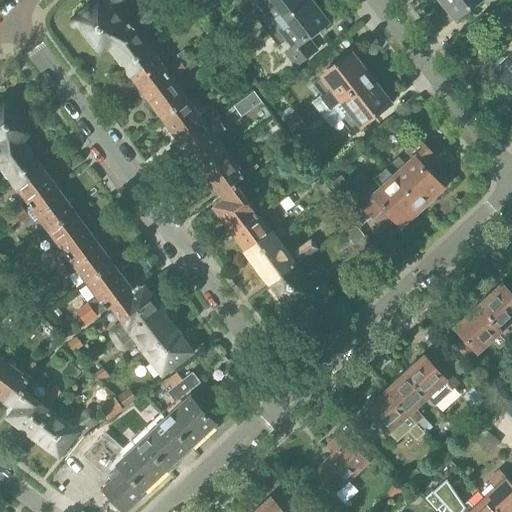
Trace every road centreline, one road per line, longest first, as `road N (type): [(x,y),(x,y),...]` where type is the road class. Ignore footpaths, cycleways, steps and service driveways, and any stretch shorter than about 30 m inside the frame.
road 1 (residential): [(293,396),(9,13)]
road 2 (residential): [(293,396),(511,194)]
road 3 (residential): [(511,171),(378,0)]
road 4 (residential): [(169,511),(293,396)]
